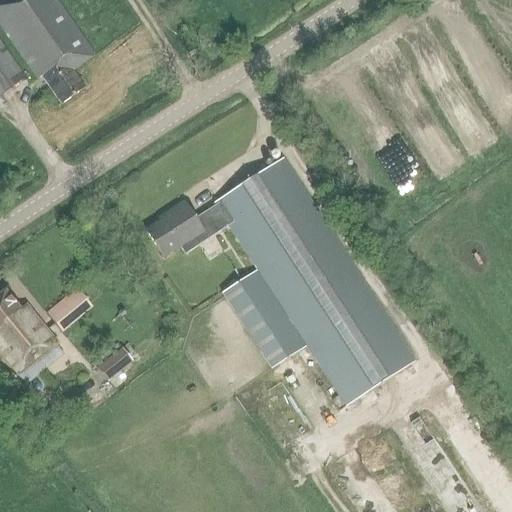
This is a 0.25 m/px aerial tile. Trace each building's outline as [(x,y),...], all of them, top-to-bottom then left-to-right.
[(71,71),(94,55),(55,0),(4,0),(0,3),(0,28),(36,80),(40,77),(60,105),(84,89),(71,71)] [(0,95),(24,79),(0,43),(0,95)] [(270,370),(305,347),(331,388),(344,407),(413,362),(374,302),(281,159),(213,204),(214,206),(193,220),(183,203),(165,215),(166,217),(145,231),(161,258),(179,246),(184,254),(198,245),(227,226),(256,271),(221,294),(270,370)] [(45,315),(61,334),(91,309),(75,289),(45,315)] [(0,358),(15,377),(56,344),(25,305),(19,310),(4,291),(0,294),(0,358)] [(106,382),(131,362),(120,348),(95,368),(106,382)] [(100,402),(116,391),(111,383),(95,394),(100,402)]
